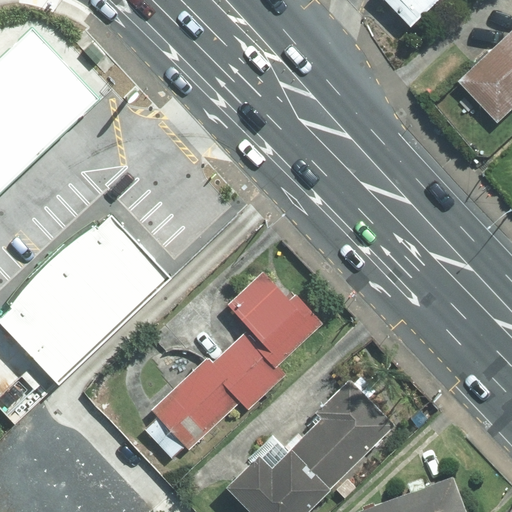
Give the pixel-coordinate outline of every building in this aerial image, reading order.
[(388,0),(409,22),(432,0),(388,0)] [(0,58),(0,193),(100,99),(32,28),(0,58)] [(511,113),(511,31),(461,78),(502,122),(511,113)] [(0,318),(0,323),(59,385),(172,279),(111,216),(98,228),(92,222),(78,232),(63,243),(52,252),(43,261),(33,271),(23,281),(15,292),(6,303),(11,308),(0,318)] [(323,321),(266,260),(223,300),(248,327),(155,413),(186,447),(239,399),(246,408),(284,372),(277,364),(323,321)] [(309,511),(400,424),(350,373),(314,408),(321,414),(271,462),(260,450),(226,482),(254,511),(309,511)] [(469,511),(457,477),(358,511),(469,511)]
